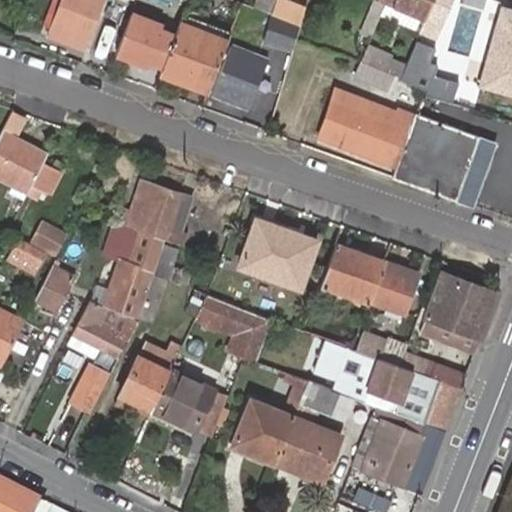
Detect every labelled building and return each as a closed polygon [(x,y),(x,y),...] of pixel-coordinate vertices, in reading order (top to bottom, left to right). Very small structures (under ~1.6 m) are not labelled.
[(52,0),(43,27),(51,29),(61,0),(52,0)] [(61,0),(51,29),(86,43),(101,0),(61,0)] [(254,0),(252,7),(260,10),(264,2),(259,0),(254,0)] [(273,15),(301,25),(306,10),(279,0),(276,0),(270,14),(273,15)] [(423,21),(432,0),(376,0),(385,4),(392,7),(423,21)] [(450,0),(432,0),(423,21),(419,30),(419,31),(427,34),(434,38),(450,0)] [(392,7),(385,4),(381,14),(419,30),(423,21),(392,7)] [(511,11),(502,9),(481,84),(511,93),(511,11)] [(177,29),(130,12),(114,54),(147,66),(148,63),(162,68),(177,29)] [(273,15),(263,43),(292,53),(301,25),(273,15)] [(162,68),(161,71),(208,89),(226,43),(179,25),(162,68)] [(419,31),(414,42),(422,45),(427,34),(419,31)] [(404,65),(399,77),(398,79),(424,90),(434,67),(427,63),(432,49),(422,45),(414,42),(404,65)] [(212,92),(249,108),(270,58),(233,43),(212,92)] [(366,45),(360,60),(393,74),(399,77),(404,65),(389,59),(390,56),(366,45)] [(393,74),(360,60),(354,76),(387,90),(393,74)] [(337,91),(333,100),(411,130),(417,116),(400,110),(398,114),(337,91)] [(398,165),(393,179),(457,202),(479,138),(417,116),(411,130),(333,100),(320,135),(398,165)] [(6,176),(29,189),(31,185),(43,162),(47,153),(15,136),(23,119),(10,113),(1,129),(0,131),(0,179),(3,182),(6,176)] [(457,202),(473,207),(494,143),(479,138),(457,202)] [(60,172),(43,162),(31,185),(49,194),(60,172)] [(6,176),(3,182),(27,194),(29,189),(6,176)] [(165,239),(182,244),(185,233),(180,231),(177,230),(175,235),(167,233),(180,194),(140,180),(129,214),(119,211),(115,222),(125,226),(130,227),(140,230),(164,239),(165,239)] [(177,230),(180,231),(192,198),(180,194),(167,233),(175,235),(177,230)] [(248,220),(253,221),(283,232),(284,228),(288,230),(289,230),(291,225),(251,211),(248,220)] [(57,255),(67,234),(42,221),(31,242),(57,255)] [(256,270),(255,272),(256,273),(299,287),(316,239),(288,230),(284,228),(283,232),(253,221),(238,264),(256,270)] [(130,227),(120,258),(130,261),(140,230),(130,227)] [(117,311),(137,319),(152,274),(163,243),(164,239),(140,230),(130,261),(120,258),(103,306),(105,306),(117,311)] [(7,258),(34,272),(45,252),(18,238),(7,258)] [(163,243),(152,274),(169,279),(177,282),(180,270),(172,268),(179,249),(163,243)] [(321,286),(369,302),(369,301),(384,262),(335,245),(321,286)] [(44,281),(66,290),(73,276),(57,267),(60,261),(55,259),(52,265),(44,281)] [(384,262),(369,301),(404,314),(416,281),(397,274),(399,267),(384,262)] [(237,266),(255,272),(256,270),(238,264),(237,266)] [(397,274),(416,281),(418,274),(399,267),(397,274)] [(479,338),(496,293),(442,272),(424,317),(479,338)] [(56,309),(66,290),(44,281),(35,298),(56,309)] [(256,361),(271,318),(206,293),(194,317),(234,332),(227,350),(243,356),(256,361)] [(74,330),(121,353),(138,320),(137,319),(117,311),(111,324),(99,319),(105,306),(103,306),(89,300),(74,330)] [(0,309),(0,361),(2,363),(23,321),(0,309)] [(419,330),(474,351),(479,338),(424,317),(419,330)] [(121,353),(74,330),(72,335),(68,343),(92,355),(107,362),(111,353),(118,357),(121,353)] [(399,366),(404,352),(407,345),(387,337),(385,341),(362,332),(356,349),(377,358),(379,358),(399,366)] [(443,431),(460,387),(440,380),(439,380),(422,374),(412,371),(399,366),(379,358),(377,358),(356,349),(351,348),(332,341),(332,343),(326,340),(314,373),(335,381),(358,390),(364,392),(381,398),(378,408),(385,411),(405,418),(405,417),(423,424),(426,425),(443,431)] [(170,369),(174,360),(180,348),(170,342),(166,351),(144,341),(137,356),(169,370),(170,369)] [(412,371),(422,374),(427,361),(404,352),(399,366),(412,371)] [(69,444),(65,454),(69,456),(92,411),(115,366),(118,357),(111,353),(107,362),(92,355),(69,400),(86,409),(68,444),(69,444)] [(46,437),(82,361),(67,354),(31,430),(46,437)] [(119,394),(151,409),(169,370),(137,356),(119,394)] [(169,370),(151,409),(195,429),(212,437),(227,395),(213,389),(180,373),(184,365),(174,360),(170,369),(169,370)] [(344,420),(352,398),(331,390),(307,381),(298,402),(344,420)] [(358,390),(335,381),(331,390),(352,398),(355,399),(358,390)] [(374,406),(378,408),(381,398),(364,392),(358,390),(355,399),(361,401),(374,406)] [(151,409),(119,394),(115,403),(147,418),(151,409)] [(231,446),(274,462),(293,416),(249,399),(231,446)] [(402,485),(419,492),(443,431),(426,425),(423,424),(405,417),(405,418),(385,411),(378,408),(374,406),(371,416),(381,420),(361,469),(402,485)] [(293,416),(274,462),(321,481),(329,460),(339,434),(293,416)] [(371,417),(352,465),(361,469),(381,420),(371,416),(371,417)] [(33,511),(41,498),(0,477),(0,511),(33,511)]
